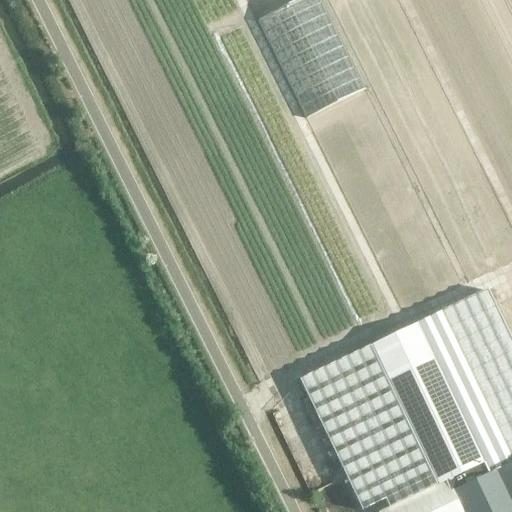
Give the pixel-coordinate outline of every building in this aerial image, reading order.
[(353,211),(413,183),(367,83),(307,111),(353,211)] [(500,91),(503,99),(491,104),(502,127),(511,122),(511,98),(507,88),(500,91)] [(160,160),(180,152),(163,108),(143,116),(160,160)] [(229,295),(252,339),(272,329),(249,284),(229,295)] [(365,511),(388,501),(391,508),(443,483),(448,493),(511,462),(511,347),(494,309),(310,396),(364,511),(365,511)] [(511,511),(511,462),(448,493),(443,483),(391,508),(383,511),(511,511)]
